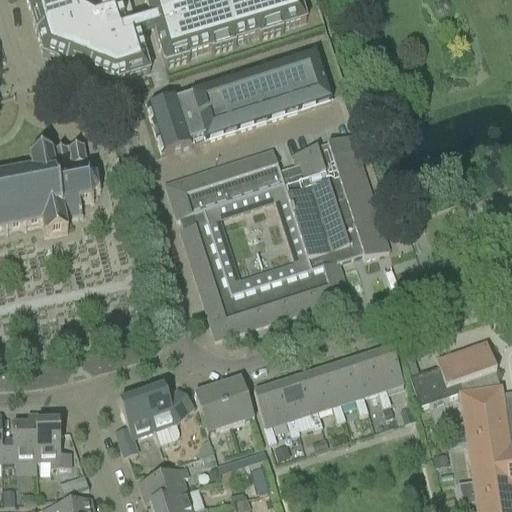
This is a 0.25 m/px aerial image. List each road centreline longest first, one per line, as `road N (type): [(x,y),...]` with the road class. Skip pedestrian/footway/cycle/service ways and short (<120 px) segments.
road 1 (residential): [(182,350),(234,370),(458,296),(483,244),(511,235)]
road 2 (unclassified): [(182,350),(125,138),(106,111),(71,92),(19,86)]
road 3 (unknown): [(137,187),(278,127)]
road 4 (residential): [(112,511),(75,394)]
